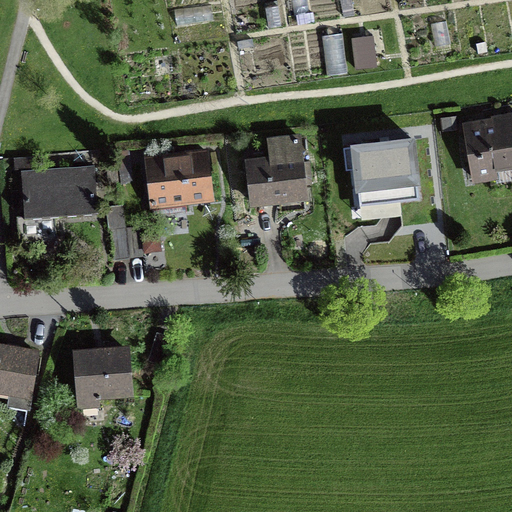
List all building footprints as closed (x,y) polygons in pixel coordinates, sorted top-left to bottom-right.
[(353,42),(356,68),(376,66),(373,39),(353,42)] [(511,119),(466,127),(476,179),(495,175),(493,167),(511,163),(511,119)] [(302,164),(300,138),(269,141),(271,158),(249,160),(254,203),(306,198),(305,186),(311,186),(308,163),(302,164)] [(414,141),(353,147),(360,204),(420,197),(414,141)] [(210,152),(145,159),(151,216),(189,212),(188,202),(215,199),(210,152)] [(104,161),(105,185),(118,184),(116,160),(104,161)] [(53,215),(99,211),(95,161),(20,167),(24,213),(16,213),(19,240),(55,237),(53,215)] [(113,258),(128,257),(125,225),(123,202),(106,204),(108,230),(111,230),(113,258)] [(138,224),(125,225),(128,257),(141,256),(138,224)] [(144,251),(163,249),(161,230),(142,233),(144,251)] [(174,335),(156,330),(147,359),(164,364),(174,335)] [(30,409),(40,346),(0,339),(0,394),(8,396),(6,405),(30,409)] [(134,392),(131,340),(73,344),(77,406),(100,405),(99,395),(134,392)]
